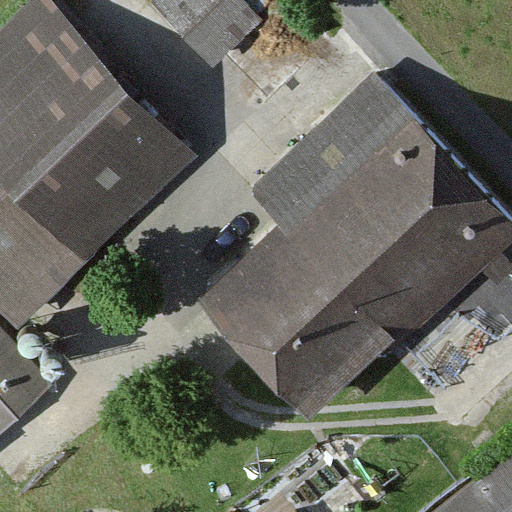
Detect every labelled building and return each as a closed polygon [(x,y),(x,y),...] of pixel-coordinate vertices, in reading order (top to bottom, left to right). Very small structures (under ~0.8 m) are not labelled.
[(0,283),(15,301),(195,141),(68,0),(12,0),(0,11),(0,283)] [(166,0),(214,47),(261,0),(166,0)] [(306,392),(511,204),(511,202),(380,59),(253,175),(278,203),(199,275),(306,392)] [(0,434),(57,383),(0,319),(0,434)] [(511,511),(511,461),(445,511),(511,511)]
